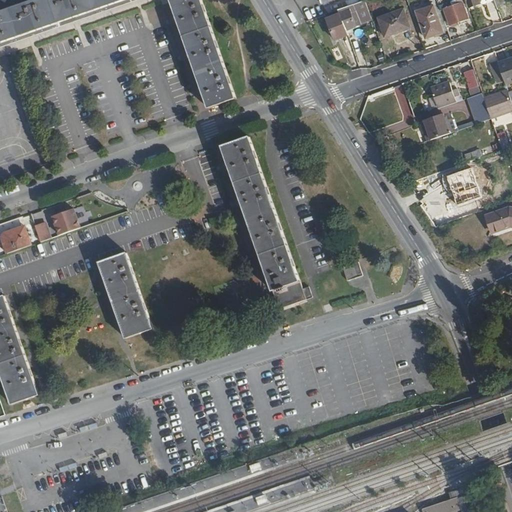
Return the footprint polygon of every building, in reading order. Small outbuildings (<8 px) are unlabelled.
[(128,0),(0,44),(0,49),(9,46),(143,0),(128,0)] [(35,0),(0,12),(0,44),(128,0),(35,0)] [(143,0),(9,46),(11,50),(156,0),(143,0)] [(172,0),(210,109),(237,99),(203,0),(172,0)] [(437,0),(446,27),(469,18),(464,3),(462,0),(456,0),(445,4),(443,0),(437,0)] [(466,0),(469,9),(482,4),(480,0),(466,0)] [(327,20),(334,41),(348,36),(345,30),(355,27),(359,25),(359,26),(370,22),(364,1),(353,5),(351,5),(337,10),(339,16),(327,20)] [(418,13),(427,38),(443,32),(434,7),(418,13)] [(379,19),(385,37),(409,29),(403,10),(379,19)] [(511,59),(511,60),(499,65),(503,75),(506,85),(511,82),(511,58),(511,59)] [(489,62),(495,78),(503,75),(499,65),(499,63),(497,59),(489,62)] [(466,73),(472,89),(480,86),(474,70),(466,73)] [(432,87),(439,109),(458,102),(451,81),(432,87)] [(484,97),(488,107),(492,118),(511,110),(511,101),(508,89),(484,97)] [(469,98),(478,124),(492,119),(492,118),(483,93),(469,98)] [(425,121),(431,140),(452,133),(445,114),(425,121)] [(418,123),(425,143),(431,140),(425,121),(418,123)] [(480,136),(484,148),(498,143),(494,131),(486,134),(480,136)] [(222,147),(277,308),(305,299),(302,290),(301,288),(250,137),(222,147)] [(499,139),(503,150),(510,147),(507,137),(499,139)] [(484,148),(486,153),(500,148),(498,143),(484,148)] [(465,155),(467,161),(474,159),(471,153),(465,155)] [(447,178),(457,206),(482,198),(472,170),(447,178)] [(489,216),(495,233),(511,226),(511,208),(489,216)] [(54,217),(60,236),(81,229),(75,210),(54,217)] [(36,227),(41,243),(49,240),(43,224),(36,227)] [(2,235),(8,254),(32,246),(25,227),(2,235)] [(99,262),(125,337),(153,328),(127,253),(99,262)] [(341,266),(346,282),(362,277),(357,261),(341,266)] [(302,290),(305,299),(311,297),(307,286),(301,288),(302,290)] [(0,296),(0,370),(12,405),(40,395),(6,295),(0,296)] [(451,498),(460,492),(458,487),(448,493),(451,498)] [(169,493),(138,500),(140,511),(172,503),(169,493)] [(420,508),(421,511),(453,511),(459,510),(455,497),(420,508)]
